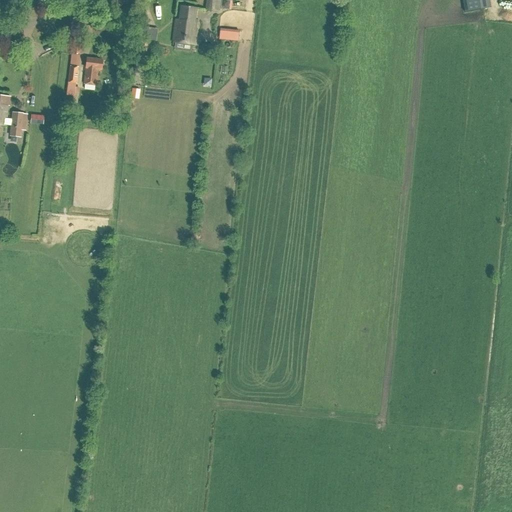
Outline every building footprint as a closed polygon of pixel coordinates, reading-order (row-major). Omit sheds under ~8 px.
[(221,12),(221,0),(206,0),(205,10),(221,12)] [(484,9),(482,0),(462,0),(464,12),(484,9)] [(195,45),(197,29),(193,28),(196,8),(181,6),(180,20),(175,19),(173,42),(195,45)] [(126,39),(126,33),(125,27),(116,28),(116,33),(114,33),(114,40),(126,39)] [(140,39),(136,63),(144,65),(149,41),(140,39)] [(74,55),(71,54),(66,95),(78,97),(79,88),(75,88),(80,48),(74,47),(74,55)] [(62,70),(63,59),(55,58),(54,69),(62,70)] [(101,68),(103,60),(87,58),(84,84),(96,85),(98,68),(101,68)] [(0,123),(7,125),(11,125),(10,136),(18,137),(19,130),(19,127),(25,128),(27,116),(20,115),(20,113),(12,113),(11,119),(7,119),(8,111),(7,111),(8,105),(9,105),(10,96),(0,95),(0,123)]
